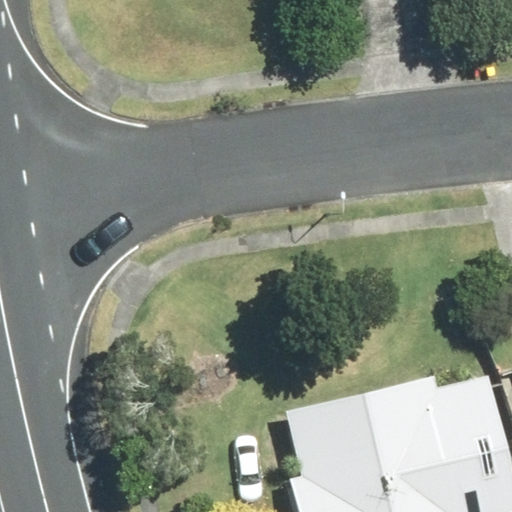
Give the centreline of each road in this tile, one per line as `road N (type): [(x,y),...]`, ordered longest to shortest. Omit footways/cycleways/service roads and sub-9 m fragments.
road 1 (residential): [(0,194),(352,141),(511,126)]
road 2 (tertiary): [(53,511),(0,255)]
